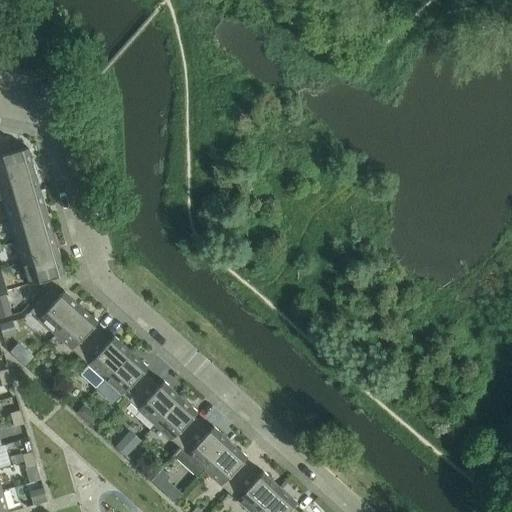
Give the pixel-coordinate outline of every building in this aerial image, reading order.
[(0,179),(34,170),(27,148),(13,152),(9,137),(0,135),(0,179)] [(34,170),(0,179),(0,190),(3,201),(40,190),(34,170)] [(40,190),(3,201),(9,222),(46,211),(40,190)] [(46,211),(9,222),(15,243),(52,232),(46,211)] [(52,232),(15,243),(21,263),(58,252),(52,232)] [(58,252),(21,263),(28,285),(64,274),(58,252)] [(30,312),(55,335),(81,306),(64,291),(60,296),(52,288),(30,312)] [(0,297),(0,316),(11,314),(6,296),(0,297)] [(81,306),(55,335),(80,357),(102,333),(94,326),(98,322),(81,306)] [(0,326),(3,337),(15,334),(12,321),(0,324),(0,326)] [(102,333),(80,357),(88,365),(80,374),(97,389),(105,380),(131,352),(114,336),(110,341),(102,333)] [(131,352),(105,380),(129,403),(151,379),(143,371),(147,367),(131,352)] [(0,371),(0,378),(10,376),(8,369),(0,371)] [(10,376),(0,378),(0,379),(2,386),(12,383),(10,376)] [(151,379),(129,403),(154,425),(180,397),(163,381),(159,386),(151,379)] [(180,397),(154,425),(179,448),(201,424),(193,416),(197,412),(180,397)] [(83,404),(76,412),(83,419),(90,411),(83,404)] [(10,413),(12,420),(22,417),(20,411),(10,413)] [(22,417),(12,420),(14,427),(24,424),(22,417)] [(179,448),(172,455),(197,478),(204,470),(230,442),(213,427),(209,431),(201,424),(179,448)] [(123,440),(116,448),(125,456),(133,448),(123,440)] [(230,442),(204,470),(229,493),(251,469),(243,462),(247,457),(230,442)] [(22,455),(24,462),(34,459),(32,452),(22,455)] [(34,459),(24,462),(26,469),(36,466),(34,459)] [(161,469),(150,481),(159,489),(167,480),(170,477),(161,469)] [(251,469),(229,493),(249,511),(256,511),(280,487),(263,472),(259,476),(251,469)] [(30,488),(35,505),(47,502),(42,484),(30,488)] [(280,487),(256,511),(298,511),(293,507),(297,502),(280,487)]
